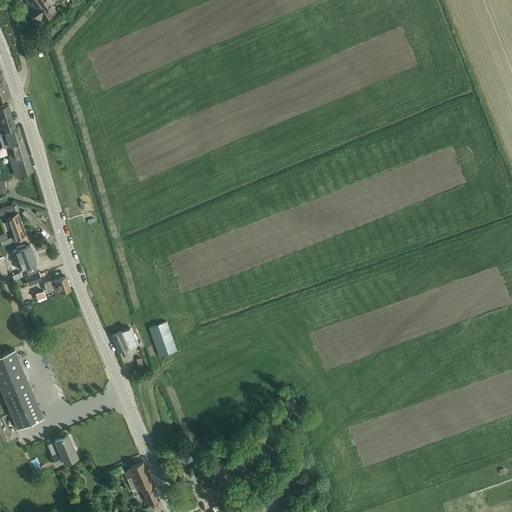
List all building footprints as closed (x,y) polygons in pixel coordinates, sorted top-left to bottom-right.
[(41,20),(49,14),(55,10),(47,0),(26,0),(30,5),(29,6),(39,19),(40,18),(41,20)] [(4,82),(1,71),(0,71),(0,98),(9,96),(4,82)] [(15,127),(8,103),(0,105),(0,147),(23,141),(18,126),(15,127)] [(32,170),(23,141),(0,147),(0,156),(8,154),(15,176),(23,173),(32,170)] [(21,194),(11,197),(14,203),(23,199),(21,194)] [(2,206),(0,207),(0,214),(5,213),(13,210),(11,203),(2,206)] [(0,240),(0,242),(1,245),(14,240),(15,240),(16,239),(26,236),(17,212),(8,216),(6,217),(5,217),(12,236),(9,237),(0,240)] [(20,271),(12,274),(13,279),(24,275),(25,276),(37,271),(34,263),(36,263),(30,244),(25,245),(24,243),(16,246),(17,248),(12,250),(20,271)] [(37,271),(25,276),(28,284),(32,283),(41,280),(38,271),(37,271)] [(66,275),(56,279),(44,283),(46,291),(52,289),(54,294),(70,289),(66,275)] [(37,298),(45,296),(43,290),(35,293),(37,298)] [(158,356),(168,352),(175,350),(165,321),(148,327),(158,356)] [(118,350),(127,346),(125,341),(138,336),(133,325),(120,331),(111,335),(118,350)] [(0,388),(17,428),(43,416),(14,348),(0,354),(0,388)] [(57,464),(68,460),(77,456),(67,433),(55,438),(60,449),(52,452),(57,464)] [(205,452),(195,459),(200,465),(210,458),(205,452)] [(213,489),(222,484),(231,479),(218,458),(201,469),(213,489)] [(159,499),(151,481),(142,461),(133,465),(129,466),(130,469),(124,472),(132,489),(140,486),(148,503),(159,499)] [(110,478),(124,472),(121,465),(106,471),(110,478)]
